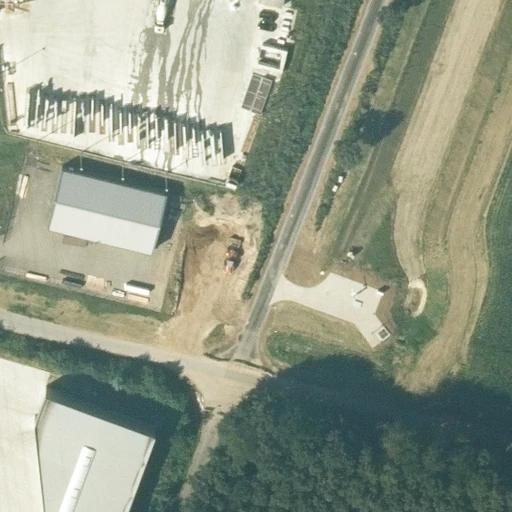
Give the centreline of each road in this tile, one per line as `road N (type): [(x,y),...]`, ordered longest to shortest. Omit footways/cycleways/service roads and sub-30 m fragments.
road 1 (residential): [(374,0),(237,371)]
road 2 (unclassified): [(237,371),(511,438)]
road 3 (unclassified): [(0,318),(237,371)]
road 4 (residential): [(237,371),(185,511)]
